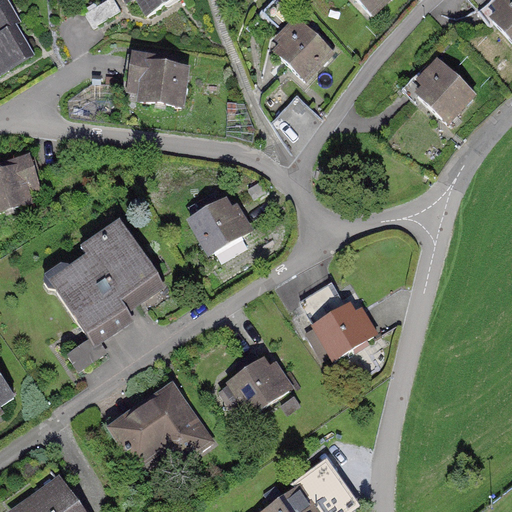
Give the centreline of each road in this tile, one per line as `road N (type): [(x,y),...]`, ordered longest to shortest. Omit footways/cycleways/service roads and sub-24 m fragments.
road 1 (residential): [(330,244),(0,466)]
road 2 (residential): [(299,192),(230,153),(4,121)]
road 3 (residential): [(383,511),(388,443),(435,245),(432,219)]
road 4 (residential): [(299,192),(317,146),(376,64),(441,0)]
road 5 (residential): [(432,219),(511,114)]
